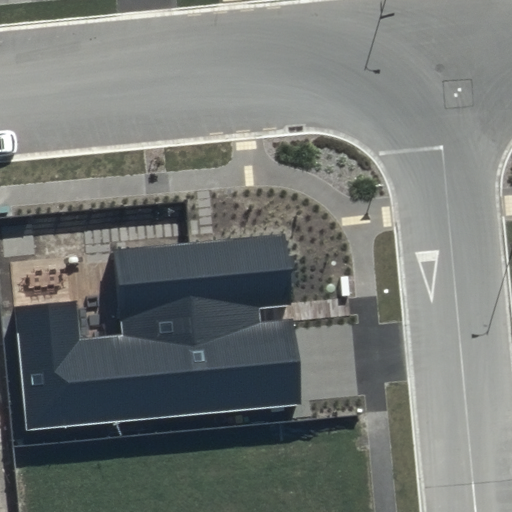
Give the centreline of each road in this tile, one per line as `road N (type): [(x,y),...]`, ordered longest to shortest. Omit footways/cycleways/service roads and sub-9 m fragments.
road 1 (residential): [(435,48),(476,511)]
road 2 (residential): [(0,91),(435,48)]
